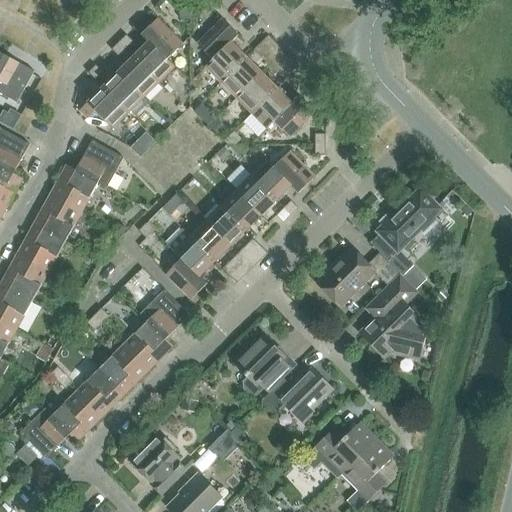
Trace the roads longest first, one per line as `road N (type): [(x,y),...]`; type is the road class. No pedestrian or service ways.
road 1 (residential): [(0,242),(62,135),(70,64),(138,0)]
road 2 (residential): [(87,462),(266,288)]
road 3 (residential): [(266,288),(425,128)]
road 4 (residential): [(404,428),(266,288)]
road 5 (residential): [(366,56),(319,56),(260,0)]
road 6 (residential): [(511,211),(425,128)]
